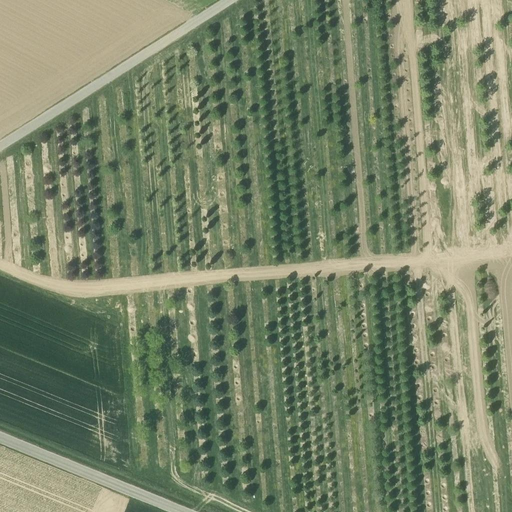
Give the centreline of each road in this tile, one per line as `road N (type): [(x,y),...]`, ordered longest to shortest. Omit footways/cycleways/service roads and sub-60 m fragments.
road 1 (unclassified): [(0,147),(231,0)]
road 2 (unclassified): [(180,511),(0,438)]
